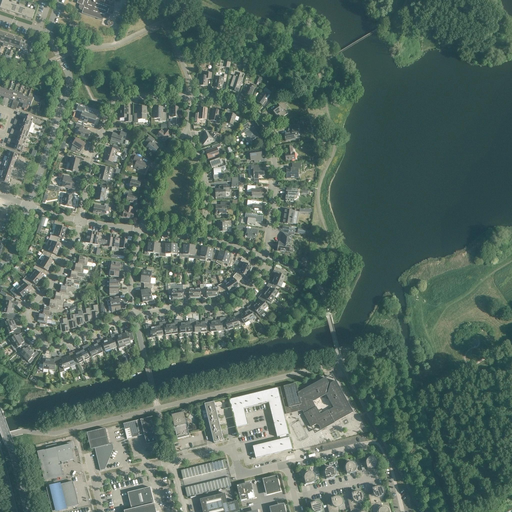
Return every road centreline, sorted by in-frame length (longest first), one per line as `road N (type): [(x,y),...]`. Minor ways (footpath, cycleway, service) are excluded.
road 1 (residential): [(135,317),(61,344),(44,343),(32,328),(29,306),(66,264),(79,219)]
road 2 (residential): [(189,97),(239,104),(267,127),(275,183),(265,253)]
road 3 (residential): [(79,219),(114,108),(128,98),(189,97)]
road 4 (residential): [(48,34),(69,88),(28,205)]
road 5 (residential): [(403,511),(374,443),(287,463)]
road 6 (residential): [(265,253),(250,282),(224,303),(135,317)]
road 7 (residential): [(287,463),(243,471),(224,448),(171,463)]
